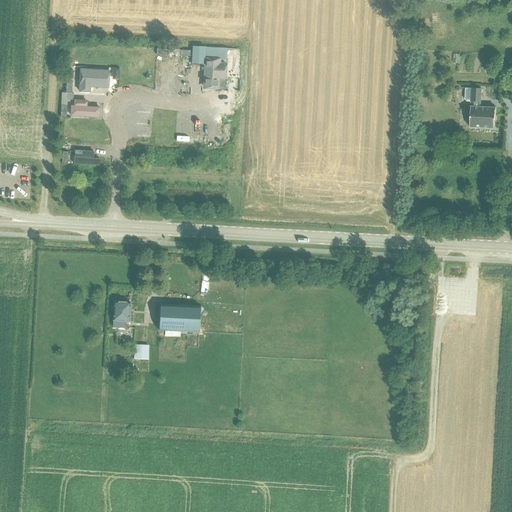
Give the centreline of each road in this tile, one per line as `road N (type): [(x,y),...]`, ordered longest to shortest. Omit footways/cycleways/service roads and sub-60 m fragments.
road 1 (secondary): [(511,249),(113,226)]
road 2 (residential): [(113,226),(119,98),(228,97)]
